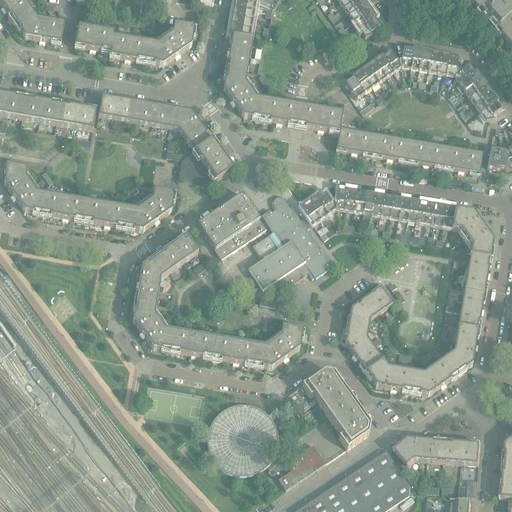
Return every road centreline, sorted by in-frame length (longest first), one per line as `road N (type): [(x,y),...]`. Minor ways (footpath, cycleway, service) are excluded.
road 1 (residential): [(268,389),(143,365),(116,326),(127,252)]
road 2 (residential): [(507,201),(333,175)]
road 3 (residential): [(511,111),(468,55),(391,36)]
road 4 (residential): [(489,370),(511,228)]
road 5 (residential): [(127,252),(16,232),(0,218)]
road 6 (residential): [(63,80),(162,96),(192,86)]
road 7 (residential): [(289,511),(393,437)]
road 8 (residential): [(485,511),(493,438),(467,398)]
